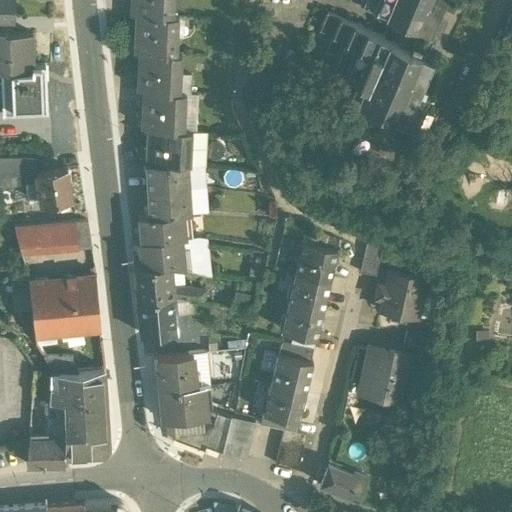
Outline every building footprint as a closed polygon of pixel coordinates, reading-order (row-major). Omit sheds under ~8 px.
[(0,0),(0,18),(13,19),(13,0),(0,0)] [(133,0),(133,12),(138,12),(168,14),(168,0),(133,0)] [(444,0),(361,0),(421,27),(433,0),(437,0),(443,3),(444,0)] [(168,14),(138,12),(137,26),(135,26),(134,50),(139,50),(175,52),(176,35),(172,34),(173,14),(168,14)] [(434,59),(328,12),(320,29),(332,34),(319,63),(360,82),(353,97),(409,122),(410,125),(412,127),(414,129),(416,130),(418,129),(419,127),(420,125),(419,122),(418,118),(426,101),(417,97),(434,59)] [(2,33),(2,30),(0,30),(0,71),(31,70),(32,64),(31,33),(2,33)] [(175,52),(139,50),(137,74),(139,74),(139,88),(145,88),(175,90),(176,70),(180,70),(181,52),(175,52)] [(31,70),(0,71),(0,84),(1,84),(2,97),(3,112),(48,111),(46,93),(44,65),(32,64),(31,70)] [(175,90),(145,88),(144,103),(142,102),(141,126),(147,126),(182,128),(183,110),(179,110),(180,90),(175,90)] [(182,128),(147,126),(146,148),(148,148),(147,163),(167,163),(187,162),(189,162),(191,129),(182,128)] [(34,159),(0,158),(0,190),(21,187),(21,176),(34,174),(34,172),(35,172),(34,159)] [(187,162),(167,163),(147,163),(146,163),(147,175),(149,175),(150,189),(189,186),(187,162)] [(35,172),(34,172),(34,174),(35,181),(24,183),(27,197),(38,195),(39,204),(71,199),(66,167),(35,172)] [(189,186),(150,189),(151,202),(148,202),(149,215),(191,212),(189,186)] [(184,213),(139,216),(142,241),(183,236),(187,236),(184,213)] [(87,221),(75,222),(77,249),(91,248),(87,221)] [(75,222),(15,227),(22,254),(77,249),(75,222)] [(203,237),(194,235),(187,236),(183,236),(187,268),(208,273),(203,237)] [(142,241),(138,241),(141,267),(170,264),(187,268),(183,236),(142,241)] [(336,248),(303,240),(296,269),(329,277),(336,248)] [(383,249),(367,242),(360,273),(376,277),(383,249)] [(141,267),(135,267),(138,300),(173,297),(172,285),(170,264),(141,267)] [(329,277),(296,269),(289,298),(322,306),(329,277)] [(427,281),(388,272),(385,287),(379,286),(376,299),(382,300),(379,311),(391,314),(390,319),(405,323),(406,317),(418,320),(427,281)] [(95,274),(59,278),(65,333),(101,329),(95,274)] [(59,278),(29,281),(35,337),(65,333),(59,278)] [(206,288),(185,285),(172,285),(173,297),(204,302),(206,288)] [(173,297),(138,300),(141,335),(177,331),(186,330),(185,320),(176,320),(173,297)] [(322,306),(289,298),(282,327),(293,330),(316,335),(322,306)] [(316,335),(293,330),(290,342),(313,347),(316,335)] [(434,336),(410,331),(405,351),(429,357),(434,336)] [(210,336),(187,338),(189,353),(193,353),(211,351),(210,336)] [(290,342),(281,340),(279,352),(310,359),(313,347),(290,342)] [(414,358),(370,348),(363,381),(382,385),(381,391),(405,397),(414,358)] [(279,352),(278,352),(272,381),(305,389),(311,359),(310,359),(279,352)] [(189,353),(157,356),(160,388),(196,385),(193,353),(189,353)] [(71,357),(44,356),(53,371),(77,372),(71,357)] [(102,369),(77,372),(53,371),(50,373),(47,401),(62,402),(64,452),(100,449),(99,441),(103,441),(100,400),(104,399),(102,369)] [(50,373),(33,372),(31,400),(45,401),(47,401),(50,373)] [(305,389),(272,381),(265,411),(298,418),(305,389)] [(196,385),(160,388),(163,419),(173,418),(175,436),(204,447),(205,443),(222,450),(225,438),(231,415),(205,405),(203,384),(196,385)] [(47,401),(45,401),(46,437),(28,437),(26,464),(64,463),(64,452),(62,402),(47,401)] [(298,418),(265,411),(262,422),(283,427),(295,430),(298,418)] [(254,420),(231,415),(225,438),(248,444),(254,420)] [(295,430),(283,427),(281,439),(304,444),(307,432),(295,430)] [(248,444),(225,438),(222,450),(246,455),(248,444)] [(304,444),(281,439),(278,450),(301,455),(304,444)] [(301,455),(278,450),(275,462),(298,467),(301,455)] [(352,472),(329,462),(321,482),(359,498),(368,474),(354,468),(352,472)] [(115,500),(83,502),(86,511),(128,511),(127,508),(126,505),(124,503),(115,500)] [(257,511),(238,501),(235,511),(257,511)] [(86,511),(83,502),(46,504),(46,511),(86,511)]
